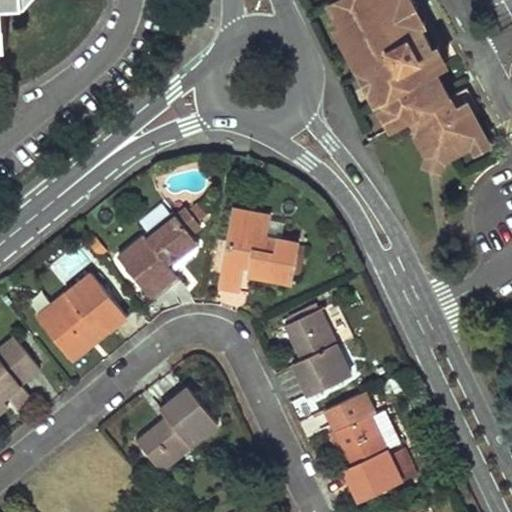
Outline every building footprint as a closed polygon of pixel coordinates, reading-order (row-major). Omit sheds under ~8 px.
[(333,0),(334,2),(328,5),(339,26),(333,29),(351,64),(358,61),(365,74),(358,77),(366,92),(373,89),(385,111),(378,115),(386,130),(408,119),(428,158),(425,168),(437,171),(440,161),(474,143),(479,153),(491,147),(468,102),(455,109),(435,70),(447,63),(440,49),(434,52),(421,27),(427,24),(413,0),(333,0)] [(212,209),(203,198),(195,205),(193,203),(183,211),(180,207),(123,253),(156,293),(184,271),(180,266),(203,247),(205,236),(198,228),(207,220),(204,216),(212,209)] [(284,222),(235,213),(222,287),(238,290),(242,272),(289,281),(296,243),(281,240),(284,222)] [(131,311),(98,269),(46,311),(77,350),(101,330),(103,333),(131,311)] [(354,378),(323,313),(291,328),(308,361),(298,366),(313,397),(354,378)] [(45,364),(21,334),(0,350),(0,412),(13,402),(4,391),(9,387),(21,402),(36,389),(27,379),(45,364)] [(217,424),(189,389),(161,412),(167,419),(140,441),(163,469),(217,424)] [(365,502),(405,482),(373,417),(341,433),(358,467),(350,471),(365,502)]
